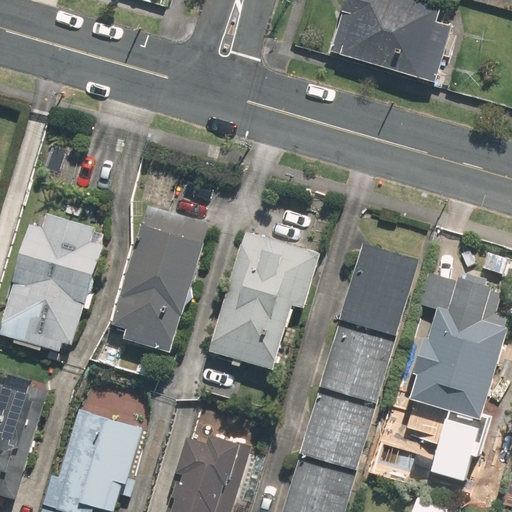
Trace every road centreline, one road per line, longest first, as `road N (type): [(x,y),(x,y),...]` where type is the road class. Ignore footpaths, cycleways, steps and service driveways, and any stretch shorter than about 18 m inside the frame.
road 1 (residential): [(511,177),(233,96)]
road 2 (residential): [(192,84),(0,27)]
